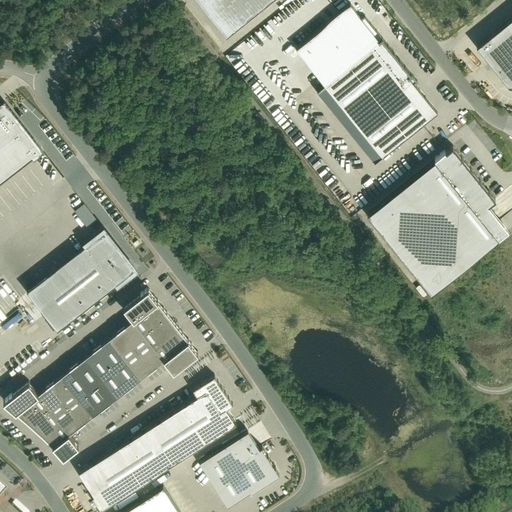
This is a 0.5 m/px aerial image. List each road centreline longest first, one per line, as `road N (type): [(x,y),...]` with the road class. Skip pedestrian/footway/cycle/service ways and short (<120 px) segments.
road 1 (unclassified): [(42,77),(46,98),(311,458),(312,489),(283,511)]
road 2 (unknown): [(169,258),(0,395)]
road 3 (unclassified): [(391,0),(488,117),(511,125)]
road 4 (unclassified): [(42,77),(134,0)]
